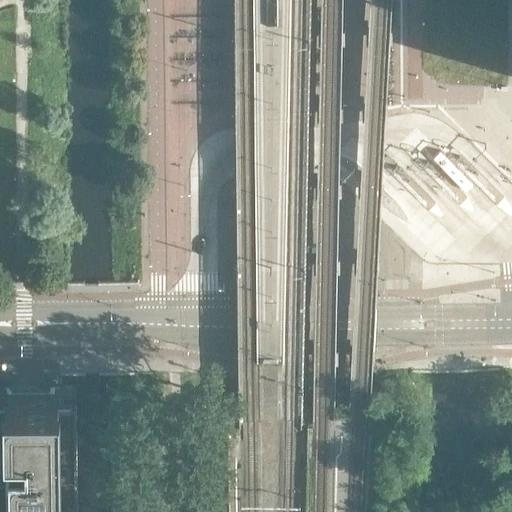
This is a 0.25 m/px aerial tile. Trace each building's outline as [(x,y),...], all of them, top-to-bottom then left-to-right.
[(279,25),(277,24),(277,13),(265,13),(266,24),(264,25),(262,27),(261,28),(260,30),(259,31),(259,33),(259,35),(259,36),(259,37),(260,37),(261,38),(262,38),(262,37),(263,37),(263,36),(264,36),(264,37),(265,39),(265,40),(266,41),(267,42),(268,42),(270,43),(271,43),(271,41),(272,41),(272,43),(274,43),(275,42),(277,41),(278,40),(278,39),(279,37),(279,36),(281,36),(281,37),(282,38),(283,37),(284,37),(284,36),(285,36),(285,34),(284,32),(284,31),(283,29),(282,27),(280,26),(279,25)] [(471,166),(460,155),(458,157),(456,159),(467,170),(471,166)] [(438,172),(427,161),(425,163),(424,165),(434,175),(438,172)] [(406,176),(395,165),(392,168),(390,169),(402,180),(406,176)] [(303,275),(303,253),(281,253),(281,275),(303,275)] [(0,511),(74,511),(73,396),(59,397),(59,383),(6,384),(7,398),(0,397),(0,511)]
